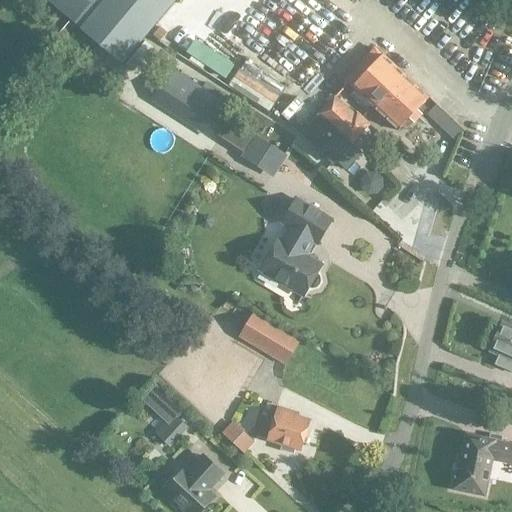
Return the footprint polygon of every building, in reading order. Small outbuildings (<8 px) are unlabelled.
[(178,0),(106,0),(81,30),(123,65),(178,0)] [(398,131),(428,98),(382,55),(351,89),(398,131)] [(230,106),(171,69),(151,101),(209,139),(230,106)] [(355,115),(335,96),(301,133),(326,156),(332,150),(339,156),(350,145),(351,145),(371,124),(358,112),(355,115)] [(463,132),(434,104),(425,114),(454,142),(463,132)] [(271,144),(255,134),(242,154),(258,164),(271,144)] [(320,278),(317,274),(322,266),(306,256),(315,242),(318,244),(332,220),(298,200),(284,224),(291,228),(283,242),(279,240),(261,271),(304,297),(309,288),(314,289),(318,287),(320,283),(320,278)] [(254,315),(241,336),(286,364),(299,343),(254,315)] [(511,328),(505,325),(493,353),(502,357),(498,366),(511,372),(511,328)] [(268,439),(282,444),(280,450),(293,454),(295,448),(301,450),(310,422),(296,417),(297,415),(278,409),(268,439)] [(170,448),(188,428),(173,414),(155,434),(170,448)] [(234,423),(224,433),(234,443),(244,433),(234,423)] [(487,467),(489,460),(511,465),(511,446),(501,444),(502,440),(492,438),(491,442),(469,437),(464,461),(461,461),(454,489),(482,496),(488,467),(487,467)] [(201,511),(214,498),(207,491),(222,475),(203,457),(188,474),(184,471),(162,495),(176,508),(178,506),(184,511),(201,511)]
